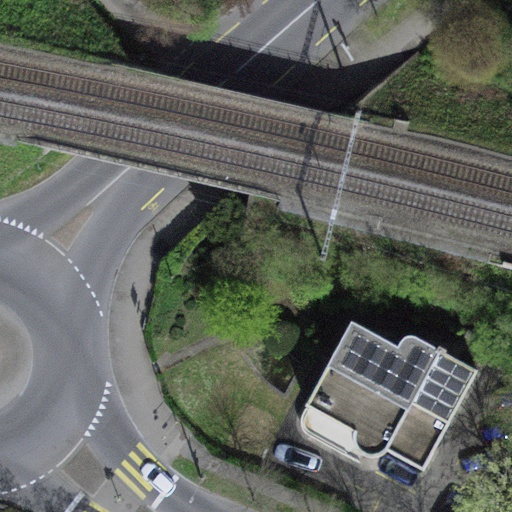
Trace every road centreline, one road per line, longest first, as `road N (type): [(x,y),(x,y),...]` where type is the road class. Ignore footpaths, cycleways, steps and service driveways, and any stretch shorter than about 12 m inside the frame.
road 1 (primary): [(318,0),(120,174),(25,272)]
road 2 (primary): [(170,511),(105,429),(70,361)]
road 3 (primary): [(0,454),(50,417),(70,361)]
